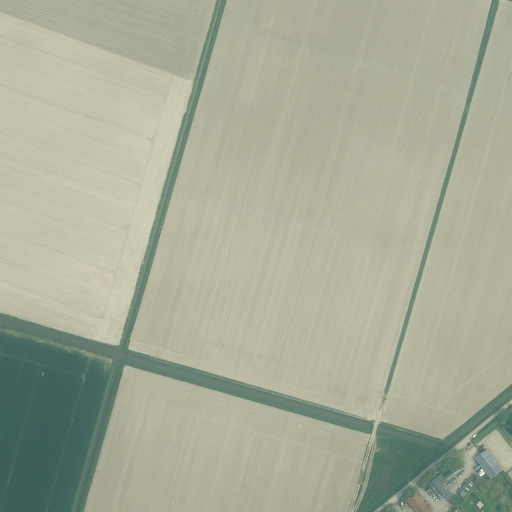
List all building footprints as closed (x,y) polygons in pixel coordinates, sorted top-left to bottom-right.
[(502,471),(487,451),(475,460),(490,480),(502,471)] [(462,471),(458,466),(443,478),(447,483),(462,471)] [(436,479),(428,485),(440,499),(448,493),(436,479)] [(463,498),(474,485),(468,480),(458,494),(463,498)] [(416,493),(406,501),(415,511),(431,511),(434,510),(427,502),(424,504),(416,493)]
